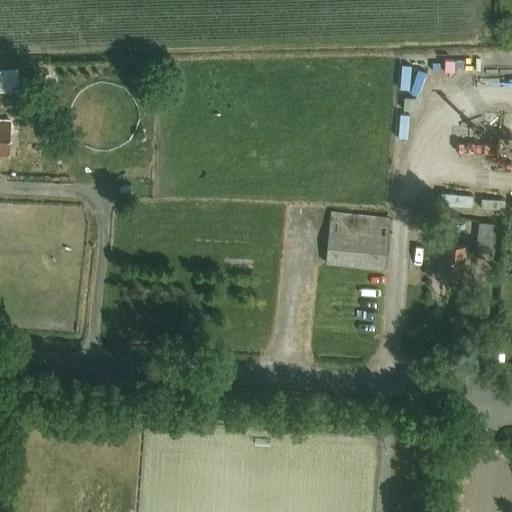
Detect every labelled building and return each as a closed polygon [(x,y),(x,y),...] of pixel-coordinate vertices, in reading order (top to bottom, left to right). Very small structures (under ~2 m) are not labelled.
[(14,68),(0,68),(0,90),(16,90),(14,68)] [(403,98),(403,110),(413,110),(414,98),(403,98)] [(0,156),(8,157),(9,121),(0,121),(0,156)] [(323,265),(384,271),(389,220),(329,214),(323,265)] [(454,227),(453,229),(477,231),(475,252),(491,254),(493,223),(454,220),(454,227)] [(452,244),(453,229),(454,227),(438,225),(437,243),(441,243),(438,275),(464,278),(467,246),(452,244)]
